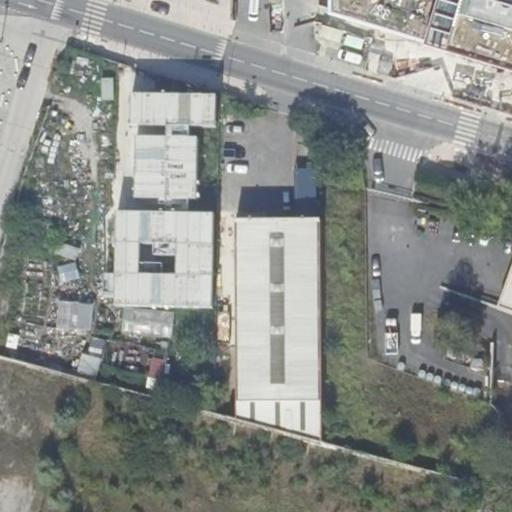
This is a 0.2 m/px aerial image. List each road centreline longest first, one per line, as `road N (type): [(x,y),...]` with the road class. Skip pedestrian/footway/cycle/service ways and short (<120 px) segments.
road 1 (secondary): [(15,0),(288,82)]
road 2 (secondary): [(288,82),(511,149)]
